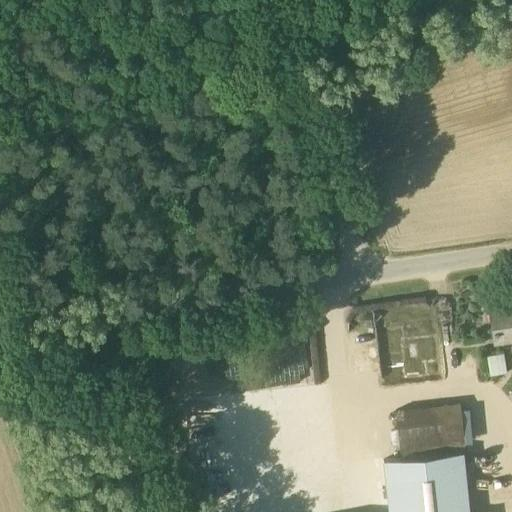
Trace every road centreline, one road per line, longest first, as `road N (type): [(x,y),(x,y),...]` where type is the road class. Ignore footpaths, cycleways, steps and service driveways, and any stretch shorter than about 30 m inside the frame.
road 1 (unclassified): [(511,247),(206,283),(0,330)]
road 2 (track): [(264,0),(358,269)]
